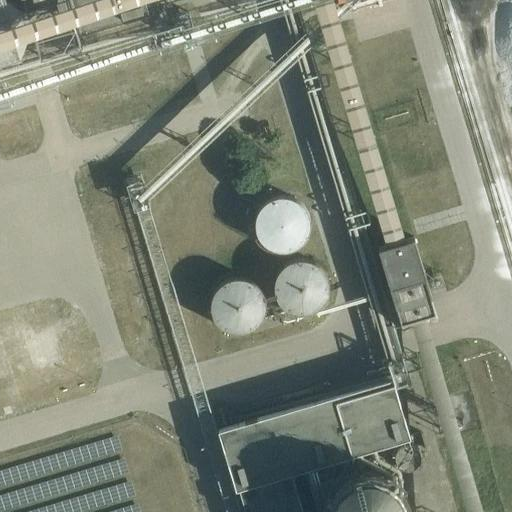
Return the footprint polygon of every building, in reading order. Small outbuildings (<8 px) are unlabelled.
[(0,0),(0,54),(20,48),(23,57),(84,39),(81,30),(149,10),(146,0),(0,0)] [(309,235),(310,225),(308,215),(302,207),(294,201),(284,198),(274,200),(265,204),(258,212),(255,222),(255,232),(259,241),(266,249),(276,253),(286,254),(295,251),(303,244),(309,235)] [(414,235),(378,246),(396,304),(431,293),(414,235)] [(330,297),(331,287),(329,277),(323,269),(315,263),(305,260),(295,261),(286,266),(279,274),(276,284),(276,294),(280,303),(287,311),(296,315),(307,316),(316,312),(324,306),(330,297)] [(264,319),(265,309),(264,298),(258,290),(250,283),(240,281),(230,282),(220,286),(213,294),(210,303),(210,314),(213,323),(220,331),(230,336),(240,337),(250,334),(258,328),(264,319)] [(392,376),(219,427),(236,486),(239,485),(246,511),(304,511),(291,470),(410,434),(392,376)]
